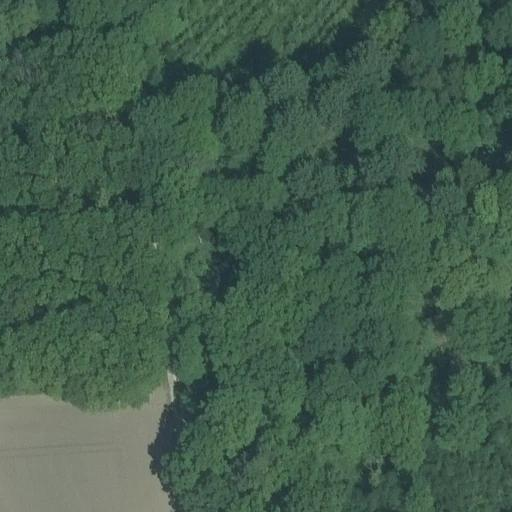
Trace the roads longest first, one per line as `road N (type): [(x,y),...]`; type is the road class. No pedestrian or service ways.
road 1 (track): [(193,511),(130,36)]
road 2 (track): [(0,71),(130,36),(169,0)]
